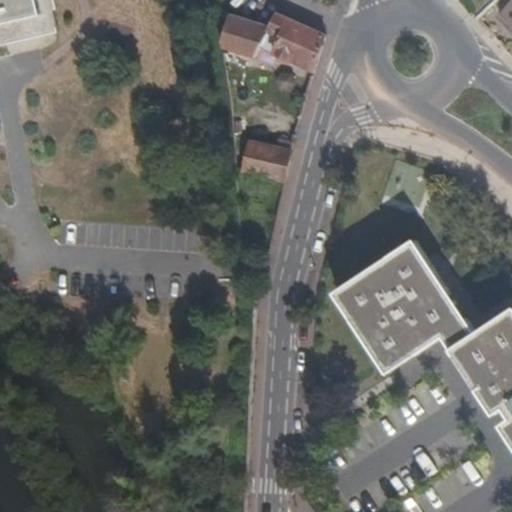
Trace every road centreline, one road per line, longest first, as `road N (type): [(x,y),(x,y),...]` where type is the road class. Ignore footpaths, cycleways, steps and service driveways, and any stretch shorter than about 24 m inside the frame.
road 1 (residential): [(324,144),(287,279),(269,511)]
road 2 (tertiary): [(411,99),(511,171)]
